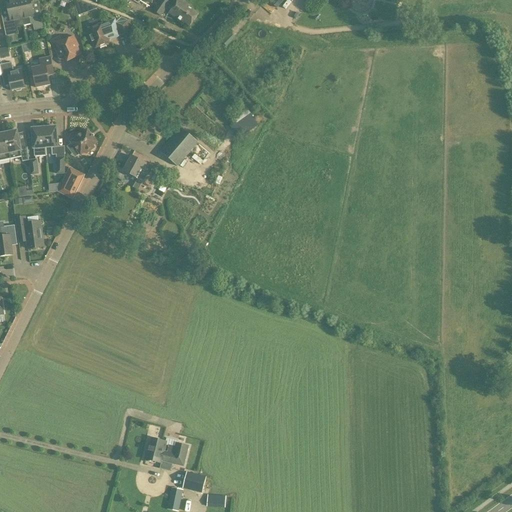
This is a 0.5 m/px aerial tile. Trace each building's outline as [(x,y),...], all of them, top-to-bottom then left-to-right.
[(18,34),(17,27),(24,26),(18,0),(6,0),(10,21),(3,22),(6,36),(18,34)] [(30,0),(18,0),(24,26),(31,24),(31,25),(33,25),(34,30),(44,28),(41,14),(34,16),(31,2),(30,0)] [(159,0),(152,11),(161,16),(166,9),(169,11),(176,0),(159,0)] [(191,26),(199,14),(189,7),(190,5),(181,0),(178,0),(169,14),(177,18),(184,23),(185,22),(191,26)] [(121,17),(116,23),(118,35),(132,32),(129,20),(121,17)] [(118,35),(116,23),(115,20),(102,25),(102,24),(89,30),(90,32),(87,33),(92,47),(95,46),(96,48),(109,43),(108,41),(116,38),(116,36),(118,35)] [(65,55),(68,61),(80,55),(77,47),(78,46),(74,37),(62,43),(59,37),(51,41),(59,58),(65,55)] [(0,49),(0,62),(1,62),(0,59),(11,56),(9,47),(0,49)] [(32,69),(36,88),(50,85),(47,71),(53,70),(50,58),(40,60),(41,67),(32,69)] [(21,91),(22,89),(25,88),(21,70),(14,71),(12,62),(0,64),(0,65),(2,77),(8,75),(12,91),(15,90),(16,92),(21,91)] [(237,136),(239,139),(258,125),(251,114),(244,104),(238,109),(230,115),(236,123),(230,127),(237,136)] [(50,128),(44,128),(46,148),(52,147),(52,155),(58,155),(56,127),(55,127),(54,126),(50,126),(50,128)] [(34,127),(34,129),(32,129),(34,157),(40,156),(40,148),(46,148),(44,128),(39,128),(38,127),(34,127)] [(177,167),(198,143),(181,127),(167,144),(161,139),(154,147),(177,167)] [(87,130),(83,133),(82,131),(74,138),(75,140),(71,143),(81,155),(84,152),(86,154),(94,147),(93,145),(97,142),(87,130)] [(17,131),(5,133),(10,159),(21,157),(22,162),(29,161),(26,142),(19,143),(17,131)] [(0,165),(0,161),(10,159),(5,133),(0,134),(0,165),(0,166),(0,165)] [(149,174),(152,168),(145,164),(145,163),(132,156),(123,171),(137,178),(141,170),(149,174)] [(39,174),(37,160),(29,161),(31,175),(39,174)] [(83,177),(68,170),(57,192),(72,199),(83,177)] [(18,243),(27,242),(28,249),(44,247),(40,222),(26,224),(26,216),(15,218),(18,243)] [(14,226),(4,227),(4,222),(0,222),(0,256),(12,255),(11,246),(17,245),(14,226)] [(162,461),(184,466),(189,447),(177,444),(176,447),(169,445),(167,453),(164,452),(167,443),(152,439),(149,453),(147,452),(145,459),(161,463),(162,462),(162,461)] [(203,493),(207,478),(187,473),(183,488),(203,493)] [(183,491),(181,490),(172,488),(168,510),(178,511),(183,491)] [(208,490),(207,507),(225,508),(226,500),(226,491),(210,490),(208,490)]
